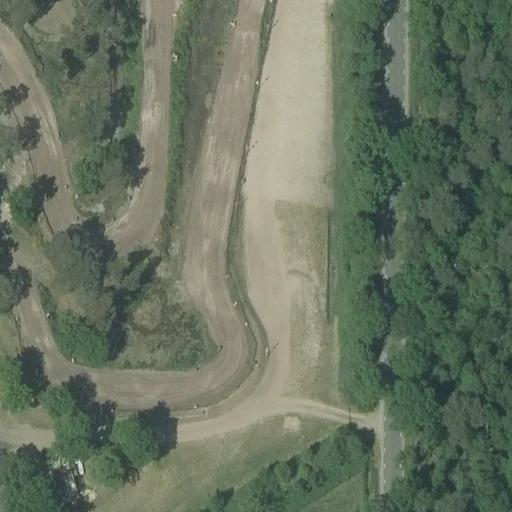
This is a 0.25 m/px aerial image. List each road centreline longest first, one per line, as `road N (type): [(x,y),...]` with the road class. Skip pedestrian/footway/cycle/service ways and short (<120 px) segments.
road 1 (unclassified): [(394,511),(398,0)]
road 2 (unknown): [(278,0),(230,386)]
